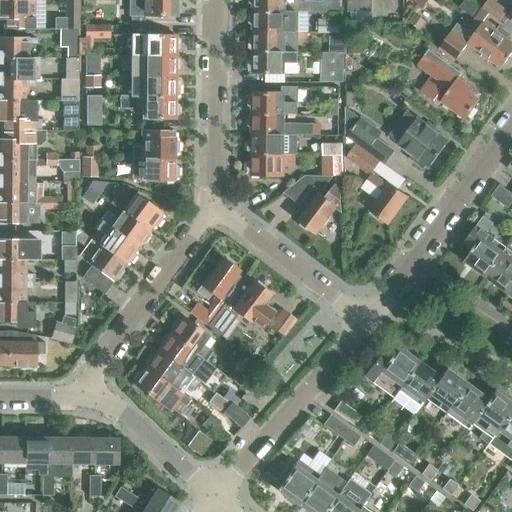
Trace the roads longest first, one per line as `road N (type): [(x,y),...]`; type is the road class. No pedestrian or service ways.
road 1 (residential): [(361,318),(511,127)]
road 2 (residential): [(213,500),(361,318)]
road 3 (residential): [(95,395),(96,366),(211,209)]
road 4 (residential): [(211,209),(213,0)]
road 5 (residential): [(361,318),(211,209)]
road 6 (residential): [(95,395),(213,500)]
